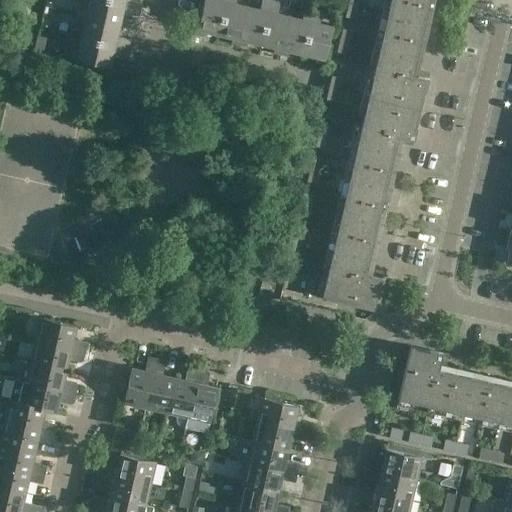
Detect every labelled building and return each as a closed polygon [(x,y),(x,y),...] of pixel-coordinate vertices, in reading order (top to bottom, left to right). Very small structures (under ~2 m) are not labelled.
[(137,16),(139,7),(109,0),(89,0),(88,9),(83,8),(81,16),(119,24),(122,12),(137,16)] [(218,35),(226,0),(203,0),(195,34),(204,36),(205,32),(218,35)] [(238,44),(247,6),(235,4),(235,0),(226,0),(218,35),(232,38),(231,42),(238,44)] [(260,44),(270,0),(261,0),(259,9),(247,6),(238,44),(246,46),(247,41),(260,44)] [(280,54),(289,16),(277,13),(280,2),(272,0),(270,0),(260,44),(274,47),(273,52),(280,54)] [(365,274),(377,222),(397,135),(413,139),(416,126),(415,126),(423,90),(424,91),(427,78),(411,74),(428,0),(389,0),(328,266),(325,277),(315,274),(311,294),(373,308),(377,290),(378,290),(381,277),(365,274)] [(354,19),(356,7),(347,5),(345,17),(354,19)] [(303,54),(313,9),(304,7),(301,19),(289,16),(280,54),(288,56),(289,51),(303,54)] [(322,11),(313,9),(303,54),(316,57),(315,62),(323,64),(332,26),(319,23),(322,11)] [(116,37),(119,24),(81,16),(80,23),(84,24),(81,38),(130,49),(132,40),(116,37)] [(351,30),(343,29),(342,28),(339,40),(348,42),(351,30)] [(37,35),(34,48),(43,50),(46,37),(37,35)] [(128,58),(130,49),(81,38),(78,51),(73,50),(71,58),(109,67),(112,54),(128,58)] [(346,54),(348,42),(339,40),(336,52),(346,54)] [(331,75),(328,87),(337,89),(340,78),(331,75)] [(337,89),(328,87),(326,99),(335,101),(337,89)] [(329,125),(321,123),(320,123),(317,134),(326,136),(329,125)] [(324,148),(326,136),(317,134),(315,146),(324,148)] [(321,160),(313,158),(312,158),(309,169),(318,172),(321,160)] [(316,183),(318,172),(309,169),(306,181),(316,183)] [(313,195),(304,193),(301,204),(310,207),(313,195)] [(307,218),(310,207),(301,204),(298,216),(307,218)] [(72,245),(99,244),(98,225),(71,227),(72,245)] [(511,237),(511,228),(502,226),(498,228),(497,234),(511,237)] [(305,230),(296,228),(293,240),(302,242),(305,230)] [(511,237),(497,234),(496,240),(498,244),(509,246),(511,250),(510,259),(511,262),(511,237)] [(299,253),(302,242),(293,240),(290,251),(299,253)] [(284,276),(282,287),(291,290),(294,278),(284,276)] [(270,297),(273,283),(260,280),(257,294),(270,297)] [(75,326),(40,317),(35,339),(85,351),(87,342),(72,339),(75,326)] [(83,360),(85,351),(35,339),(30,360),(66,369),(68,356),(83,360)] [(511,385),(437,368),(440,356),(441,352),(433,350),(428,349),(428,350),(409,346),(395,408),(415,412),(417,402),(511,424),(511,385)] [(145,408),(157,358),(148,356),(146,365),(147,365),(150,367),(149,371),(131,367),(123,403),(145,408)] [(166,413),(174,377),(158,373),(159,369),(162,369),(163,369),(165,360),(157,358),(145,408),(166,413)] [(63,381),(66,369),(30,360),(26,380),(25,381),(75,393),(77,384),(63,381)] [(185,427),(199,368),(190,366),(187,380),(174,377),(166,413),(175,415),(175,416),(176,417),(176,418),(176,419),(176,420),(176,421),(176,422),(177,424),(179,425),(180,426),(181,426),(185,427)] [(207,370),(199,368),(185,427),(207,432),(217,387),(204,384),(207,370)] [(73,402),(75,393),(25,381),(26,380),(14,377),(9,399),(21,401),(20,403),(44,408),(44,409),(55,412),(59,398),(73,402)] [(262,397),(257,419),(306,431),(308,422),(294,419),(297,406),(262,397)] [(40,425),(44,409),(44,408),(20,403),(21,401),(9,399),(4,421),(54,432),(56,424),(46,421),(46,422),(45,426),(40,425)] [(304,440),(306,431),(257,419),(252,441),(287,449),(290,436),(304,440)] [(52,441),(54,432),(4,421),(0,436),(0,442),(34,450),(37,438),(52,441)] [(113,439),(136,445),(139,432),(116,427),(113,439)] [(388,437),(400,439),(402,430),(391,428),(388,437)] [(419,444),(421,435),(409,432),(407,441),(419,444)] [(433,437),(421,435),(419,444),(430,446),(433,437)] [(454,452),(456,443),(444,440),(442,449),(454,452)] [(283,466),(287,449),(252,441),(247,462),(297,473),(299,464),(289,462),(289,463),(288,467),(283,466)] [(30,467),(34,450),(0,442),(0,464),(44,475),(46,466),(36,464),(35,468),(30,467)] [(468,446),(456,443),(454,452),(466,455),(468,446)] [(386,448),(381,470),(416,479),(421,457),(386,448)] [(489,460),(492,451),(480,448),(478,457),(489,460)] [(192,451),(189,462),(201,465),(204,453),(192,451)] [(503,454),(492,451),(489,460),(501,463),(503,454)] [(120,453),(115,475),(150,483),(155,461),(120,453)] [(295,482),(297,473),(247,462),(242,483),(277,491),(281,474),(286,475),(285,479),(285,480),(295,482)] [(42,483),(44,475),(0,464),(0,486),(24,492),(27,480),(42,483)] [(185,464),(183,473),(194,476),(197,466),(185,464)] [(449,479),(457,481),(458,481),(462,466),(453,464),(449,479)] [(476,469),(468,468),(467,467),(464,482),(473,484),(476,469)] [(411,500),(416,479),(381,470),(376,492),(411,500)] [(145,505),(145,504),(150,483),(115,475),(110,496),(145,505)] [(191,493),(194,478),(185,476),(182,491),(191,493)] [(511,477),(508,477),(503,499),(511,501),(511,477)] [(273,508),(277,491),(242,483),(237,504),(272,511),(287,511),(289,507),(280,504),(279,505),(278,509),(273,508)] [(24,492),(0,486),(0,508),(15,511),(35,511),(36,508),(22,505),(24,492)] [(187,508),(191,493),(182,491),(178,506),(187,508)] [(408,511),(411,500),(376,492),(370,511),(408,511)] [(452,509),(455,494),(446,492),(443,507),(452,509)] [(151,511),(153,506),(145,504),(145,505),(110,496),(106,511),(151,511)] [(461,496),(457,510),(463,511),(466,511),(470,498),(461,496)] [(511,511),(511,501),(503,499),(493,497),(489,511),(511,511)]
